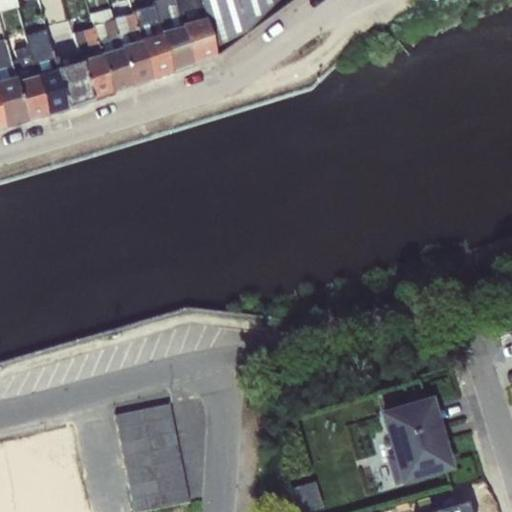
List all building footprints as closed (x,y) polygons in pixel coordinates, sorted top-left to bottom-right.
[(15,0),(0,0),(0,12),(17,8),(15,0)] [(153,7),(171,74),(192,67),(173,0),(159,0),(152,3),(153,7)] [(215,59),(199,0),(173,0),(192,67),(215,59)] [(199,0),(215,59),(217,58),(297,0),(199,0)] [(133,14),(152,81),(171,74),(153,7),(133,14)] [(93,27),(112,96),(131,88),(113,20),(110,9),(89,15),(93,27)] [(113,20),(131,88),(152,81),(133,14),(113,20)] [(77,54),(91,103),(112,96),(93,27),(72,36),(77,54)] [(37,79),(47,117),(67,111),(53,60),(45,31),(25,37),(28,47),(37,79)] [(0,113),(4,129),(26,123),(10,64),(4,40),(0,40),(0,113)] [(10,64),(26,123),(47,117),(37,79),(28,47),(14,51),(17,62),(10,64)] [(53,60),(67,111),(91,103),(77,54),(53,60)] [(426,403),(383,416),(394,455),(385,457),(394,486),(446,471),(444,466),(449,464),(432,407),(427,408),(426,405),(426,403)] [(169,404),(141,410),(143,424),(144,424),(172,419),(169,404)] [(143,424),(141,410),(114,416),(117,430),(143,424)] [(144,424),(143,424),(146,439),(175,433),(172,419),(144,424)] [(143,424),(117,430),(120,444),(146,439),(143,424)] [(175,433),(146,439),(149,452),(150,452),(177,447),(175,433)] [(146,439),(120,444),(122,458),(149,452),(146,439)] [(149,452),(152,467),(153,467),(180,461),(177,447),(150,452),(149,452)] [(149,452),(122,458),(125,472),(152,467),(149,452)] [(153,467),(152,467),(155,481),(156,481),(183,475),(180,461),(153,467)] [(152,467),(125,472),(128,486),(155,481),(152,467)] [(155,481),(157,495),(185,489),(183,475),(156,481),(155,481)] [(155,481),(128,486),(131,500),(157,495),(155,481)] [(314,482),(292,489),(298,511),(308,511),(322,508),(314,482)] [(185,489),(157,495),(160,508),(161,508),(189,503),(185,489)] [(157,495),(131,500),(133,511),(143,511),(160,509),(161,508),(160,508),(157,495)]
